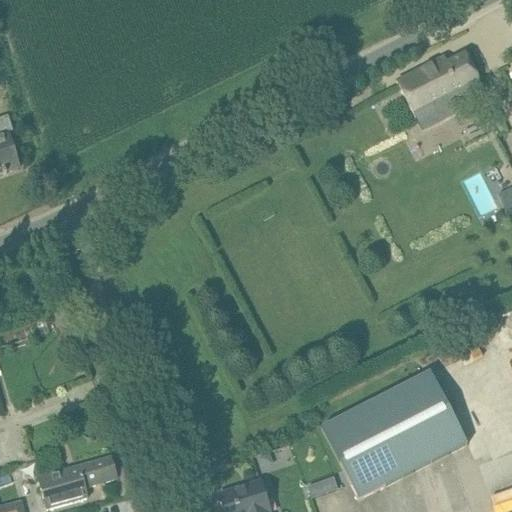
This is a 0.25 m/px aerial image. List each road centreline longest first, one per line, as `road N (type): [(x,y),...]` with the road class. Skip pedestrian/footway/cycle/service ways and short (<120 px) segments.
road 1 (unclassified): [(68,222),(495,0)]
road 2 (unclassified): [(162,511),(68,222)]
